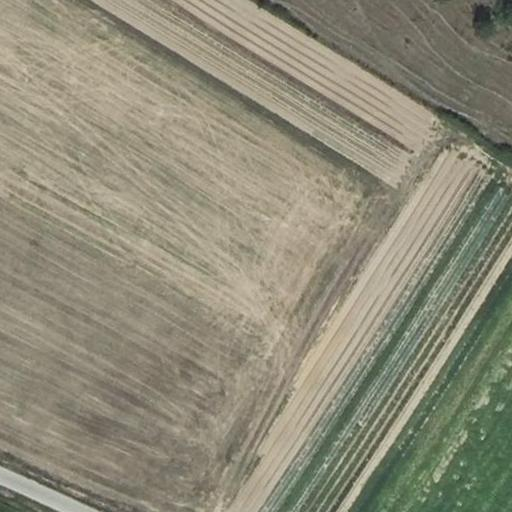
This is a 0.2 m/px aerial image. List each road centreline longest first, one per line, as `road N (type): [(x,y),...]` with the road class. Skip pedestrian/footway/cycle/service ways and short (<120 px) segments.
road 1 (track): [(61,0),(511,277)]
road 2 (track): [(379,195),(230,483),(223,511)]
